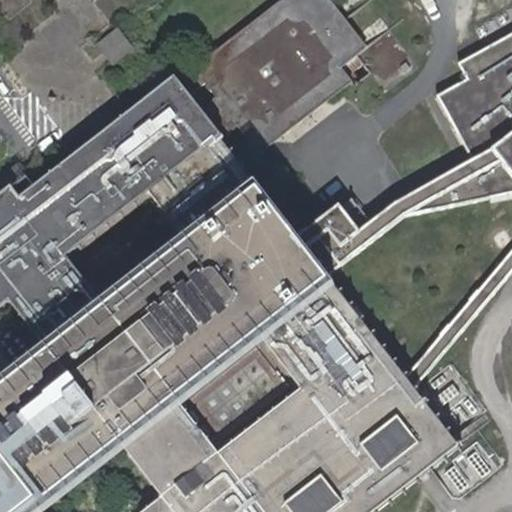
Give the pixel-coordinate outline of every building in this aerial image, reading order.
[(275,0),(178,77),(186,88),(300,0),(275,0)] [(501,21),(480,23),(481,39),(502,37),(501,21)] [(117,65),(140,48),(122,25),(100,42),(117,65)] [(511,35),(468,60),(476,76),(447,92),(482,157),(511,174),(511,35)] [(21,200),(13,188),(0,198),(0,511),(378,511),(462,446),(417,388),(409,377),(330,275),(301,238),(271,199),(186,88),(177,77),(177,76),(21,200)] [(301,238),(330,275),(413,211),(511,191),(511,174),(482,157),(404,197),(367,226),(348,201),(301,238)] [(511,257),(409,377),(417,388),(511,277),(511,257)]
